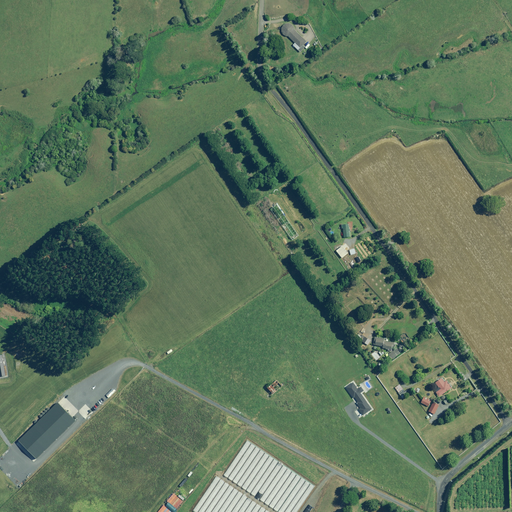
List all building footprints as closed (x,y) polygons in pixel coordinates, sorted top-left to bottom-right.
[(303,45),(307,42),(296,31),(295,30),(295,29),(295,27),(294,26),(293,25),(292,24),(291,24),(289,23),(288,23),(287,23),(286,24),(285,24),(284,25),(283,26),(283,27),(282,28),(282,29),(282,30),(282,31),(282,32),(283,33),(284,34),(284,35),(285,36),(286,36),(288,37),(289,37),(295,43),(293,45),(300,52),(305,47),(303,45)] [(288,184),(280,188),(283,192),(290,188),(288,184)] [(292,240),(299,235),(277,205),(271,209),(292,240)] [(351,239),(349,224),(342,225),(345,240),(351,239)] [(349,248),(346,244),(337,251),(342,258),(349,253),(347,250),(349,248)] [(395,343),(384,341),(385,338),(375,336),(374,345),(384,346),(383,348),(394,350),(395,343)] [(401,354),(398,349),(389,355),(392,360),(401,354)] [(381,357),(376,351),(372,354),(376,360),(381,357)] [(435,382),(439,388),(440,387),(441,389),(436,392),(439,397),(452,389),(444,377),(435,382)] [(282,386),(277,380),(265,390),(270,396),(282,386)] [(344,388),(352,399),(353,398),(354,399),(355,398),(357,401),(356,403),(360,408),(359,410),(363,415),(372,409),(361,393),(365,391),(361,385),(357,387),(353,382),(344,388)] [(407,395),(400,384),(395,387),(402,398),(407,395)] [(431,402),(424,398),(421,403),(429,407),(431,402)] [(440,405),(434,402),(429,411),(435,414),(440,405)]
